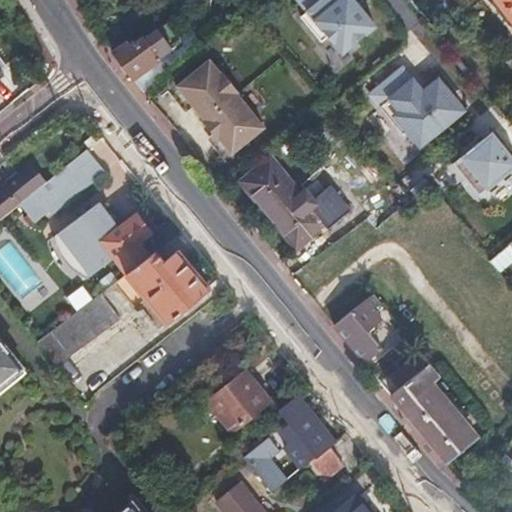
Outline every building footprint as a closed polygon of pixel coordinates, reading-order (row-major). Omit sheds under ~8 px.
[(335,49),(345,51),(373,28),(350,0),(294,0),(304,12),(298,17),(319,43),(326,38),(335,49)] [(511,0),(492,0),(511,23),(511,0)] [(143,91),(204,41),(190,25),(177,35),(165,20),(145,38),(144,36),(131,47),(127,42),(113,53),(143,91)] [(218,74),(207,61),(175,88),(202,122),(235,95),(236,94),(220,73),(218,74)] [(419,94),(399,70),(367,96),(401,137),(407,132),(419,146),(460,113),(435,82),(419,94)] [(262,128),(235,95),(202,122),(201,123),(215,142),(217,140),(230,155),(262,128)] [(478,137),(447,163),(476,198),(483,193),(492,204),(510,190),(500,178),(511,168),(511,153),(499,137),(486,147),(478,137)] [(109,171),(90,147),(42,186),(22,202),(37,220),(51,209),(55,214),(109,171)] [(265,162),(241,182),(295,248),(323,226),(311,210),(312,208),(313,201),(304,190),(298,195),(281,173),(269,159),(265,162)] [(0,219),(22,202),(42,186),(27,167),(15,177),(2,187),(5,190),(0,194),(0,219)] [(129,272),(148,257),(138,242),(151,233),(138,215),(120,228),(100,202),(60,233),(92,275),(116,256),(129,272)] [(511,239),(487,262),(500,276),(511,265),(511,239)] [(163,264),(155,253),(148,257),(129,272),(114,284),(134,311),(149,300),(166,322),(208,290),(178,252),(163,264)] [(120,319),(100,295),(37,344),(55,368),(120,319)] [(368,298),(334,325),(365,362),(366,363),(383,350),(366,331),(379,321),(369,308),(373,304),(368,298)] [(0,384),(20,369),(0,343),(0,384)] [(389,378),(398,389),(430,363),(419,353),(389,378)] [(416,425),(447,463),(472,442),(435,397),(449,388),(430,363),(398,389),(392,394),(416,425)] [(268,401),(246,371),(210,401),(233,431),(268,401)] [(85,403),(97,394),(90,384),(78,394),(85,403)] [(323,427),(296,397),(279,413),(287,423),(290,427),(283,434),(292,445),(285,450),(301,470),(309,463),(315,459),(316,460),(330,448),(339,442),(324,427),(323,427)] [(267,439),(244,458),(273,492),(286,482),(269,461),(278,453),(267,439)] [(344,465),(330,448),(316,460),(315,459),(309,463),(325,481),(344,465)] [(215,504),(221,511),(263,511),(241,484),(215,504)] [(365,511),(354,498),(337,511),(365,511)]
